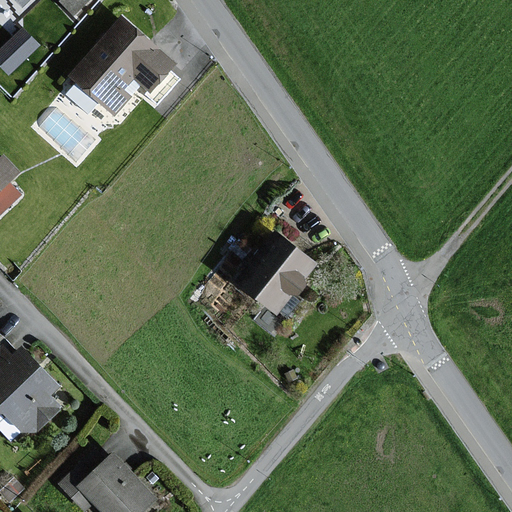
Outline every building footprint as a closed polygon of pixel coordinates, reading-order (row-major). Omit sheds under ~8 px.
[(178,60),(128,16),(79,71),(119,107),(145,78),(154,86),(178,60)] [(40,44),(25,29),(0,52),(0,57),(12,71),(40,44)] [(0,163),(0,209),(19,193),(8,181),(20,170),(7,157),(0,163)] [(319,260),(282,231),(245,277),(282,307),(319,260)] [(62,382),(27,346),(16,356),(5,345),(0,349),(0,396),(29,428),(36,421),(41,426),(63,405),(51,392),(62,382)] [(111,511),(140,511),(158,495),(118,455),(111,462),(99,450),(66,482),(90,507),(98,499),(111,511)]
